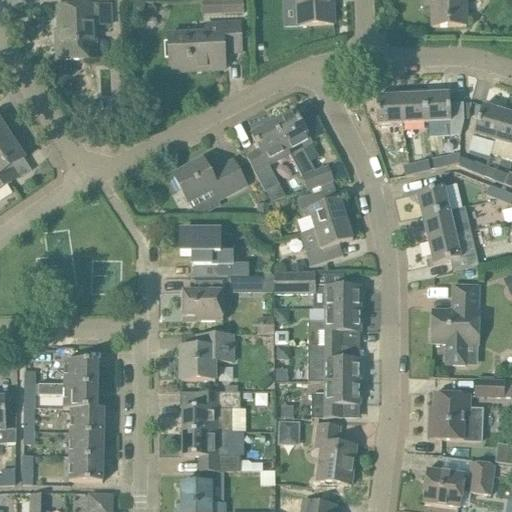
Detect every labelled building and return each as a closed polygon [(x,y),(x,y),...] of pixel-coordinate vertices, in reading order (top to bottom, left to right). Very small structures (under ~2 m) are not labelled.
[(68,0),(69,8),(98,7),(98,1),(111,0),(68,0)] [(300,0),(301,7),(296,7),(297,27),(334,25),(332,0),(300,0)] [(466,27),(465,0),(431,0),(432,28),(466,27)] [(246,14),(245,1),(222,2),(222,16),(246,14)] [(131,31),(130,4),(119,5),(120,31),(131,31)] [(132,5),(132,17),(138,17),(144,11),(144,4),(132,5)] [(60,48),(56,48),(56,59),(60,59),(61,62),(96,60),(95,26),(102,25),(111,25),(110,6),(101,7),(98,7),(69,8),(58,9),(59,35),(60,44),(60,48)] [(240,34),(240,23),(206,25),(206,35),(169,37),(171,73),(214,71),(214,64),(224,63),(224,55),(241,54),(240,34)] [(425,96),(426,124),(449,122),(450,138),(461,137),(464,124),(463,105),(450,106),(449,95),(425,96)] [(402,125),(426,124),(425,96),(401,97),(402,125)] [(402,125),(401,97),(376,98),(377,126),(402,125)] [(495,142),(504,113),(482,107),(474,136),(494,142),(495,142)] [(303,149),(311,144),(295,113),(273,125),(290,156),(302,178),(316,173),(303,149)] [(511,115),(504,113),(495,142),(494,142),(490,155),(511,161),(511,115)] [(0,145),(10,139),(0,123),(0,145)] [(269,166),(290,156),(273,125),(251,136),(259,151),(246,158),(265,194),(280,186),(269,166)] [(10,139),(0,145),(0,191),(12,184),(5,174),(24,161),(10,139)] [(447,168),(445,158),(432,161),(434,169),(434,171),(447,168)] [(475,165),(462,160),(459,168),(484,178),(486,173),(488,169),(475,164),(475,165)] [(203,162),(173,177),(188,206),(190,205),(198,219),(209,213),(202,198),(213,193),(218,202),(246,187),(233,163),(210,175),(203,162)] [(430,171),(428,162),(410,167),(412,176),(430,171)] [(333,182),(328,169),(316,173),(302,178),(307,192),(333,182)] [(496,172),(493,181),(504,186),(508,177),(496,172)] [(490,187),(486,197),(499,201),(502,192),(490,187)] [(422,218),(450,212),(444,188),(436,190),(417,195),(422,218)] [(511,195),(502,192),(499,201),(511,206),(511,202),(511,195)] [(311,219),(315,230),(346,221),(340,200),(326,205),(322,193),(303,199),(298,201),(304,221),(311,219)] [(268,205),(257,206),(257,219),(269,219),(268,206),(268,205)] [(422,218),(428,242),(470,232),(465,209),(450,213),(450,212),(422,218)] [(511,211),(508,211),(502,212),(505,225),(511,222),(511,211)] [(346,221),(315,230),(300,235),(310,267),(319,265),(324,263),(343,257),(339,246),(353,242),(346,221)] [(478,268),(470,232),(428,242),(433,266),(450,263),(453,274),(478,268)] [(220,255),(220,233),(200,233),(180,233),(180,256),(192,256),(192,267),(219,267),(219,279),(227,279),(239,279),(248,279),(248,266),(233,266),(233,255),(220,255)] [(303,265),(292,265),(292,275),(295,275),(303,275),(303,265)] [(315,275),(305,275),(303,275),(295,275),(292,275),(275,276),(275,296),(315,295),(315,289),(315,275)] [(227,304),(227,279),(211,279),(191,279),(191,293),(182,293),(182,319),(196,319),(196,324),(216,323),(223,323),(223,304),(227,304)] [(262,279),(262,294),(274,294),(274,279),(262,279)] [(479,288),(453,287),(452,301),(454,301),(454,313),(449,313),(449,311),(448,311),(448,312),(432,312),(431,346),(445,346),(444,368),(466,369),(467,347),(478,347),(479,313),(478,313),(479,288)] [(314,310),(361,311),(361,289),(326,289),(318,289),(317,293),(317,297),(314,297),(314,310)] [(309,323),(308,347),(341,347),(341,333),(361,333),(361,311),(314,310),(314,312),(326,312),(325,323),(309,323)] [(289,325),(288,312),(276,312),(276,325),(289,325)] [(263,319),(263,336),(274,336),(274,319),(263,319)] [(233,363),(233,336),(226,337),(206,337),(206,350),(181,350),(181,383),(201,383),(216,382),(215,363),(233,363)] [(308,384),(325,384),(360,384),(360,362),(341,362),(341,347),(308,347),(308,384)] [(289,362),(289,349),(276,349),(277,362),(289,362)] [(64,386),(98,387),(98,363),(65,362),(64,382),(64,386)] [(25,373),(25,385),(35,385),(41,386),(41,373),(25,373)] [(511,399),(511,383),(475,382),(474,398),(511,399)] [(360,406),(360,384),(325,384),(325,396),(312,396),(312,420),(322,420),(341,420),(342,407),(360,406)] [(25,385),(25,397),(34,398),(34,397),(35,385),(25,385)] [(40,386),(40,397),(64,398),(63,411),(71,411),(97,411),(98,387),(93,387),(64,386),(40,386)] [(183,410),(183,434),(231,434),(231,410),(241,410),(241,394),(220,394),(200,395),(200,410),(183,410)] [(482,411),(470,410),(470,397),(434,396),(433,419),(428,419),(428,441),(448,442),(463,443),(463,444),(481,444),(482,411)] [(0,399),(0,445),(16,445),(16,442),(16,432),(6,432),(5,399),(0,399)] [(34,410),(25,410),(24,433),(34,434),(34,410)] [(97,411),(71,411),(70,435),(103,436),(104,411),(97,411)] [(299,425),(278,424),(278,448),(299,448),(299,425)] [(340,429),(318,426),(316,444),(321,445),(317,482),(325,484),(348,487),(349,474),(352,474),(356,448),(338,446),(340,429)] [(34,434),(24,434),(24,447),(33,447),(34,434)] [(200,459),(200,473),(241,473),(241,461),(241,457),(231,457),(231,434),(183,434),(183,459),(200,459)] [(103,436),(70,435),(69,459),(103,459),(103,436)] [(498,464),(511,465),(511,445),(500,444),(498,464)] [(33,458),(23,458),(22,486),(33,486),(33,458)] [(103,459),(69,459),(69,483),(82,484),(102,484),(103,459)] [(241,461),(241,473),(263,473),(263,464),(252,464),(248,461),(241,461)] [(495,467),(472,464),(470,478),(465,477),(465,476),(427,471),(422,504),(460,509),(462,493),(468,494),(491,497),(495,467)] [(0,477),(0,486),(15,486),(14,471),(1,471),(1,478),(0,477)] [(213,506),(213,485),(181,485),(181,511),(225,511),(226,506),(213,506)] [(40,511),(41,496),(32,496),(31,511),(40,511)] [(100,508),(100,497),(89,496),(88,507),(100,508)] [(100,508),(88,507),(88,511),(112,511),(113,497),(100,497),(100,508)] [(334,511),(335,507),(303,503),(302,511),(334,511)]
